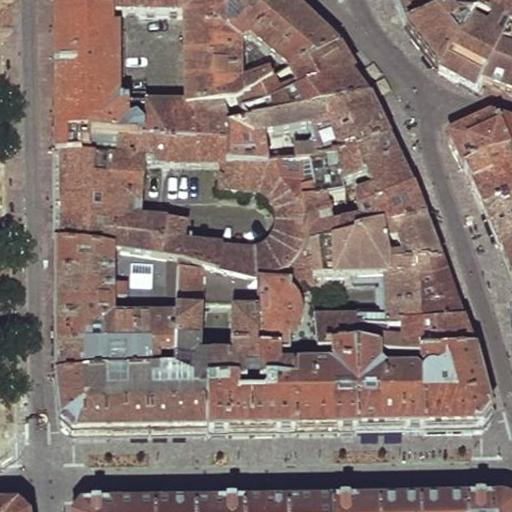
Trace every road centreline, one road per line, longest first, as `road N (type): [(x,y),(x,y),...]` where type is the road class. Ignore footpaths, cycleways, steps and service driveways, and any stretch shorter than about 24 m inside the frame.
road 1 (residential): [(27,0),(35,401),(46,511)]
road 2 (residential): [(511,414),(425,133),(426,98)]
